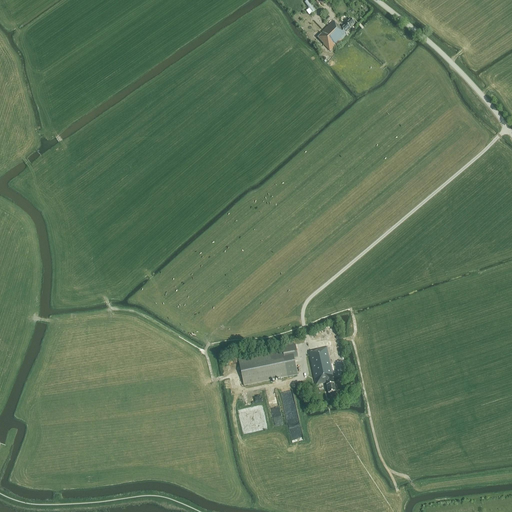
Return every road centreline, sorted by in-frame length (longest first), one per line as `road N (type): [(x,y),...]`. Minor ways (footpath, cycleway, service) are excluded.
road 1 (tertiary): [(511,134),(451,62),(377,0)]
road 2 (track): [(398,492),(380,457),(352,339)]
